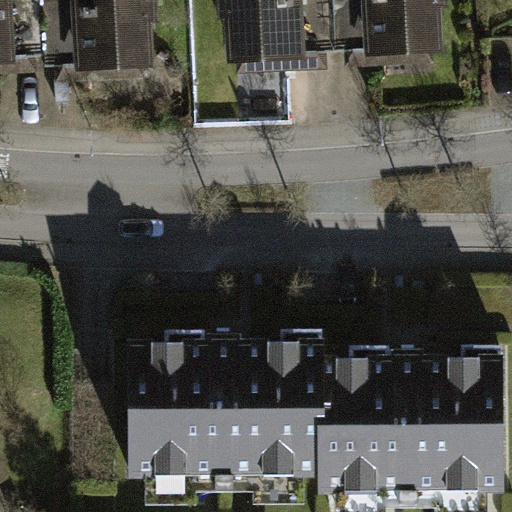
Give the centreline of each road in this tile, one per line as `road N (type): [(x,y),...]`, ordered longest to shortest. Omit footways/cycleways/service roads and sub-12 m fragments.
road 1 (residential): [(511,148),(233,171),(0,165)]
road 2 (residential): [(0,222),(511,230)]
